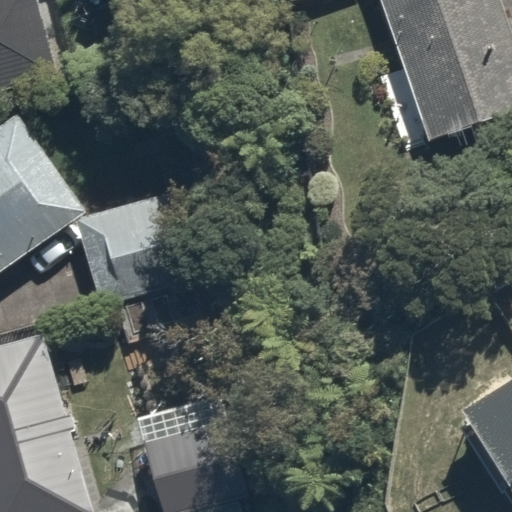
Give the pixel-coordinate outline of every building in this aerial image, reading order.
[(0,0),(0,97),(51,86),(31,0),(0,0)] [(511,9),(509,0),(388,0),(435,143),(511,117),(511,9)] [(0,266),(89,206),(25,112),(0,128),(0,266)] [(174,190),(83,222),(115,310),(205,278),(174,190)] [(511,269),(485,285),(511,331),(511,269)] [(97,511),(56,343),(0,356),(0,511),(97,511)] [(511,382),(463,411),(511,496),(511,382)] [(229,421),(145,443),(163,511),(199,511),(250,499),(229,421)]
